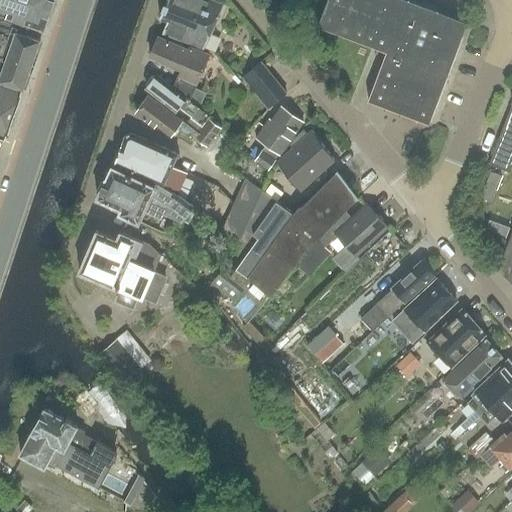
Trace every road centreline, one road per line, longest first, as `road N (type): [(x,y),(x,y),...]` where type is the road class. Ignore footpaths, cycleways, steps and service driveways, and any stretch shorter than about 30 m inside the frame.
road 1 (unclassified): [(80,308),(70,263),(159,0)]
road 2 (unclassified): [(432,222),(246,0)]
road 3 (tertiary): [(0,234),(76,0)]
road 4 (unclassified): [(432,222),(511,29)]
road 5 (unclassified): [(511,318),(432,222)]
